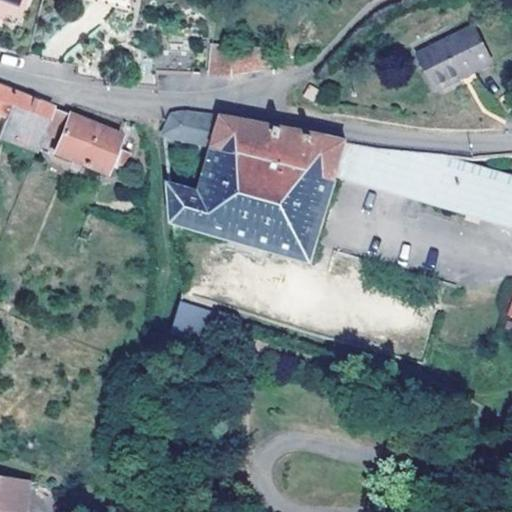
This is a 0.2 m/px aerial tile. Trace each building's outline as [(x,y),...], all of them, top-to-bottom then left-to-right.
[(0,0),(0,11),(1,12),(16,17),(21,0),(0,0)] [(89,0),(117,7),(123,8),(124,0),(89,0)] [(468,23),(413,52),(432,89),(487,58),(468,23)] [(238,50),(220,46),(212,70),(234,73),(237,54),(238,50)] [(237,54),(234,73),(275,69),(275,67),(268,47),(237,54)] [(144,52),(142,87),(178,89),(181,54),(144,52)] [(0,126),(0,139),(33,153),(35,146),(41,132),(51,110),(11,95),(0,90),(0,119),(2,121),(0,126)] [(51,110),(41,132),(57,139),(52,153),(102,174),(107,164),(120,168),(126,154),(113,148),(117,137),(51,110)] [(174,114),(163,136),(210,150),(197,193),(189,190),(191,184),(167,176),(171,225),(307,264),(334,182),(430,211),(433,203),(511,226),(511,177),(454,160),(384,153),(182,111),(174,114)] [(41,132),(35,146),(52,153),(57,139),(41,132)] [(200,338),(209,306),(178,297),(171,330),(200,338)] [(0,511),(17,511),(22,482),(0,478),(0,511)]
